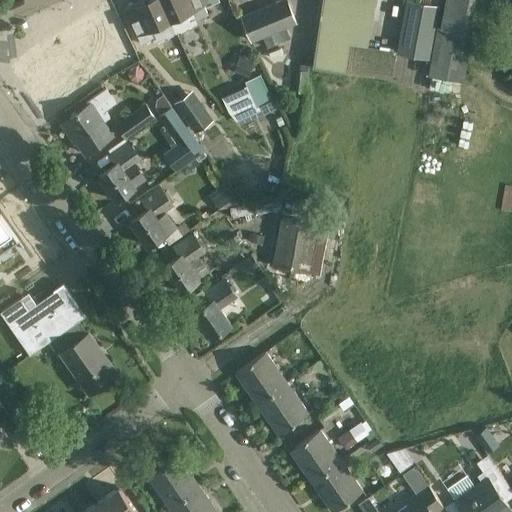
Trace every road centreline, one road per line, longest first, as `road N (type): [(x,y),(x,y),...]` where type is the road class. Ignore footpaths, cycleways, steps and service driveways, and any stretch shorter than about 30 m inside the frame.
road 1 (unclassified): [(190,385),(0,111)]
road 2 (residential): [(6,511),(190,385)]
road 3 (unclassified): [(190,385),(280,511)]
